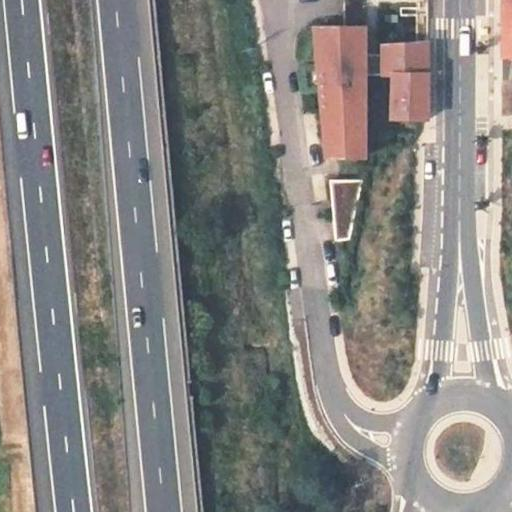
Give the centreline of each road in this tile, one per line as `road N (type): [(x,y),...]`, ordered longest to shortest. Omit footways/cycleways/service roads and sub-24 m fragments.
road 1 (motorway): [(22,0),(73,511)]
road 2 (motorway): [(165,511),(117,0)]
road 3 (residential): [(351,425),(334,395),(323,341),(276,0)]
road 4 (primary): [(491,401),(462,72)]
road 5 (primary): [(462,72),(443,399)]
